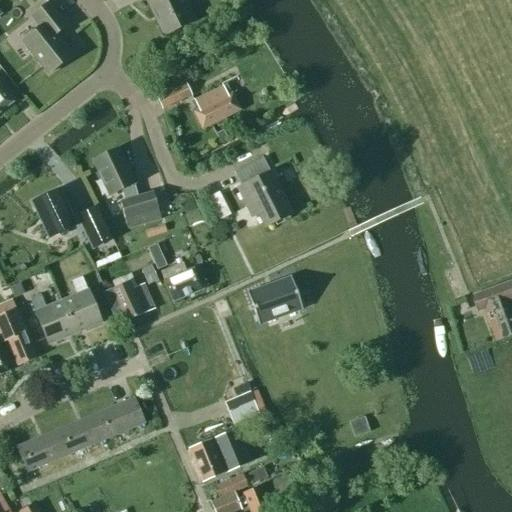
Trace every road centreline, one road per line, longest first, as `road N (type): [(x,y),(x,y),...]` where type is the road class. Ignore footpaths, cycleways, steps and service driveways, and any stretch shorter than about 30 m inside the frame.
road 1 (residential): [(0,426),(142,360)]
road 2 (residential): [(0,159),(111,76)]
